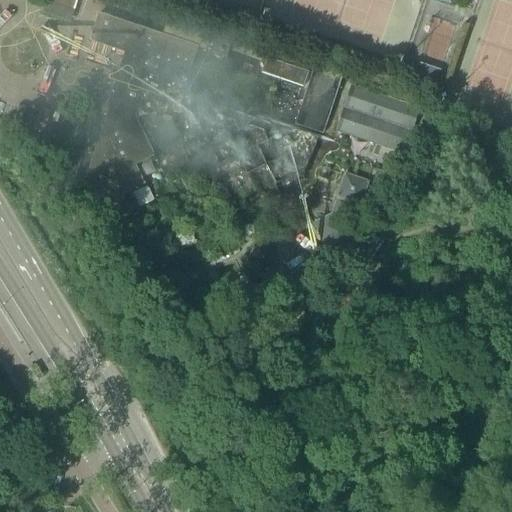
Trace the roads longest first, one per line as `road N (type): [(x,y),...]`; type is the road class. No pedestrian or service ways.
road 1 (secondary): [(116,441),(80,346),(0,220)]
road 2 (secondary): [(0,269),(116,441)]
